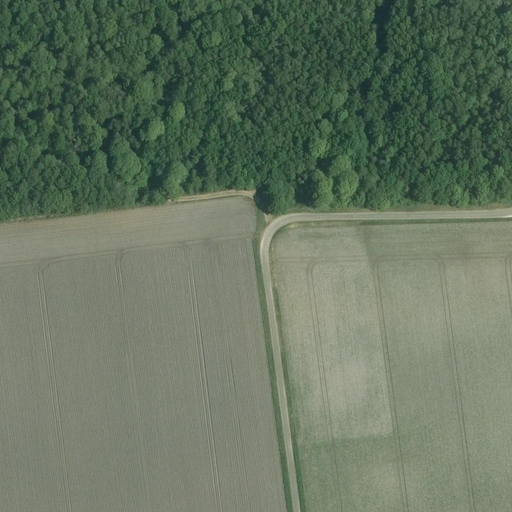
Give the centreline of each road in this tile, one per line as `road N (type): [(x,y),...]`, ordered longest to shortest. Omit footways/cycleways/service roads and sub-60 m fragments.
road 1 (unclassified): [(296,511),(263,254),(272,226),(511,212)]
road 2 (track): [(0,145),(149,196),(247,194),(272,226)]
